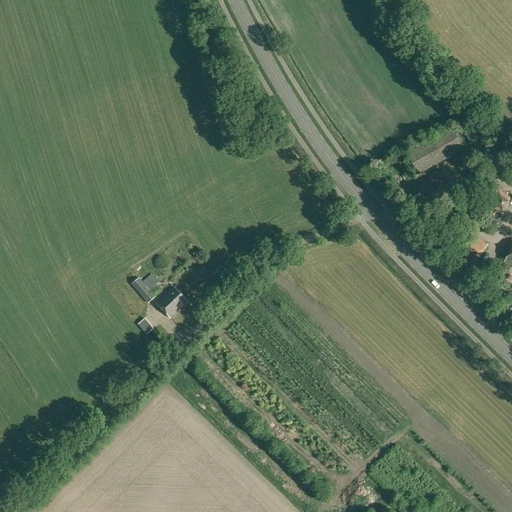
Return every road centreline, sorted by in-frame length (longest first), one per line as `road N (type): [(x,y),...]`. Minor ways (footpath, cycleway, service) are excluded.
road 1 (secondary): [(375,218),(294,110),(235,0)]
road 2 (residential): [(169,355),(269,257),(375,218)]
road 3 (track): [(12,511),(169,355)]
road 4 (secondary): [(511,359),(375,218)]
